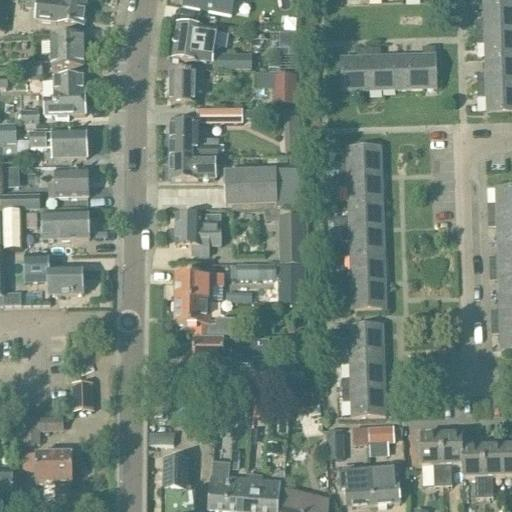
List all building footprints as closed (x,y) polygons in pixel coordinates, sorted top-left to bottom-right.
[(16,0),(30,2),(86,10),(87,1),(88,0),(16,0)] [(186,0),(185,7),(184,11),(231,20),(235,0),(186,0)] [(10,3),(0,2),(0,35),(6,37),(10,3)] [(86,10),(30,2),(29,12),(38,13),(37,24),(84,30),(86,10)] [(476,36),(511,34),(511,6),(483,8),(483,23),(476,24),(476,36)] [(178,28),(173,61),(199,64),(213,66),(217,33),(203,31),(178,28)] [(511,60),(511,34),(476,36),(476,48),(484,47),(484,61),(511,60)] [(51,39),(51,38),(34,38),(34,46),(51,45),(52,70),(84,69),(83,38),(51,39)] [(403,60),(403,93),(437,93),(436,58),(435,58),(435,50),(424,51),(424,60),(403,60)] [(370,94),(369,52),(358,53),(358,61),(342,62),(343,95),(370,94)] [(381,52),(369,52),(370,94),(403,93),(403,60),(381,61),(381,52)] [(251,58),(216,58),(216,73),(251,73),(251,58)] [(477,77),(478,89),(511,87),(511,60),(484,61),(485,77),(477,77)] [(42,78),(42,66),(15,66),(16,78),(42,78)] [(204,75),(172,74),(171,106),(195,107),(196,92),(203,93),(204,75)] [(298,77),(275,77),(275,109),(298,109),(298,77)] [(85,118),(84,80),(55,81),(55,105),(45,105),(45,119),(56,119),(57,122),(69,122),(69,119),(85,118)] [(511,115),(511,87),(478,89),(478,101),(487,101),(487,116),(511,115)] [(242,113),(218,113),(218,127),(242,127),(242,113)] [(39,127),(39,114),(22,115),(22,128),(39,127)] [(171,125),(172,162),(218,162),(217,148),(197,148),(197,125),(171,125)] [(0,142),(25,142),(24,129),(0,129),(0,142)] [(87,162),(86,135),(32,137),(33,152),(53,152),(54,162),(87,162)] [(300,155),(299,138),(288,138),(289,156),(300,155)] [(339,168),(339,179),(382,178),(381,151),(347,152),(348,168),(339,168)] [(302,161),(292,161),(292,171),(303,171),(302,161)] [(218,163),(218,162),(172,162),(170,162),(170,182),(218,182),(218,163)] [(305,173),(225,175),(225,181),(226,209),(275,208),(275,212),(307,211),(305,173)] [(88,202),(87,175),(55,176),(56,188),(49,188),(49,203),(88,202)] [(348,191),(349,206),(382,205),(382,178),(339,179),(340,191),(348,191)] [(488,208),(488,217),(511,216),(511,191),(496,192),(496,207),(488,208)] [(39,212),(39,199),(5,200),(6,213),(39,212)] [(383,233),(382,205),(349,206),(349,222),(341,222),(341,235),(383,233)] [(23,254),(22,215),(3,215),(4,254),(23,254)] [(496,231),(497,245),(511,244),(511,216),(488,217),(489,231),(496,231)] [(37,233),(37,217),(26,217),(27,233),(37,233)] [(89,222),(89,217),(43,218),(43,236),(51,236),(51,244),(89,243),(89,230),(91,228),(91,224),(89,222)] [(192,259),(210,260),(210,248),(222,248),(222,231),(220,231),(220,220),(177,219),(177,249),(192,250),(192,259)] [(303,269),(303,219),(279,219),(279,269),(303,269)] [(350,245),(350,261),(384,260),(383,233),(341,235),(341,246),(350,245)] [(489,261),(490,273),(511,271),(511,244),(497,245),(497,261),(489,261)] [(49,273),(49,260),(26,261),(27,285),(49,284),(49,298),(82,297),(82,292),(85,289),(85,286),(82,283),(81,272),(49,273)] [(384,287),(384,260),(350,261),(351,275),(342,275),(342,288),(384,287)] [(261,269),(237,269),(237,285),(261,285),(274,285),(274,269),(261,269)] [(304,270),(278,270),(278,306),(304,306),(304,270)] [(511,297),(511,271),(490,273),(490,285),(498,285),(498,298),(511,297)] [(176,278),(176,304),(210,304),(210,291),(223,291),(223,279),(176,278)] [(385,313),(384,287),(342,288),(343,299),(351,299),(351,314),(385,313)] [(491,315),(491,326),(511,325),(511,297),(498,298),(499,315),(491,315)] [(176,304),(175,329),(195,329),(195,343),(250,344),(250,323),(217,322),(217,328),(209,328),(210,304),(176,304)] [(511,353),(511,325),(491,326),(492,338),(500,338),(500,354),(511,353)] [(348,342),(349,366),(383,364),(382,329),(348,331),(340,332),(340,342),(348,342)] [(309,330),(295,330),(295,341),(309,341),(309,330)] [(193,343),(193,368),(223,369),(223,363),(249,363),(249,353),(259,353),(259,346),(259,344),(250,344),(195,343),(193,343)] [(384,392),(383,364),(349,366),(350,381),(342,382),(342,394),(384,392)] [(305,387),(305,370),(275,370),(275,387),(305,387)] [(92,387),(73,388),(74,416),(93,415),(92,387)] [(384,392),(342,394),(343,406),(350,405),(351,422),(386,420),(384,392)] [(313,410),(312,396),(295,397),(296,411),(313,410)] [(280,421),(278,436),(287,437),(288,422),(280,421)] [(44,422),(23,422),(23,449),(40,448),(40,436),(44,436),(44,422)] [(394,431),(371,432),(372,450),(395,449),(394,431)] [(451,433),(442,434),(443,490),(451,490),(451,469),(463,469),(463,452),(462,438),(451,439),(451,433)] [(434,491),(443,490),(442,434),(431,434),(431,440),(420,440),(421,470),(434,470),(434,491)] [(149,437),(149,449),(173,450),(174,438),(149,437)] [(344,464),(343,439),(327,439),(328,464),(344,464)] [(491,445),(482,446),(485,502),(493,502),(492,481),(504,481),(503,450),(491,451),(491,445)] [(276,459),(277,447),(268,446),(267,458),(276,459)] [(475,502),(485,502),(482,446),(472,446),(472,451),(463,452),(463,469),(463,482),(474,482),(475,502)] [(511,450),(503,450),(504,481),(511,480),(511,450)] [(73,487),(72,460),(24,460),(24,474),(36,473),(37,487),(73,487)] [(388,475),(372,477),(373,510),(399,508),(398,490),(400,489),(399,468),(388,469),(388,475)] [(348,511),(373,510),(372,477),(355,478),(354,469),(338,471),(340,495),(347,495),(348,511)] [(13,478),(0,478),(0,504),(13,504),(13,478)] [(245,485),(242,511),(259,511),(262,487),(262,481),(246,479),(245,485)] [(208,511),(226,511),(229,484),(212,482),(208,511)] [(242,511),(245,485),(229,484),(226,511),(242,511)] [(276,511),(279,489),(262,487),(259,511),(276,511)] [(329,511),(329,504),(285,493),(281,510),(280,511),(329,511)] [(162,511),(195,511),(197,495),(188,495),(163,494),(162,511)]
